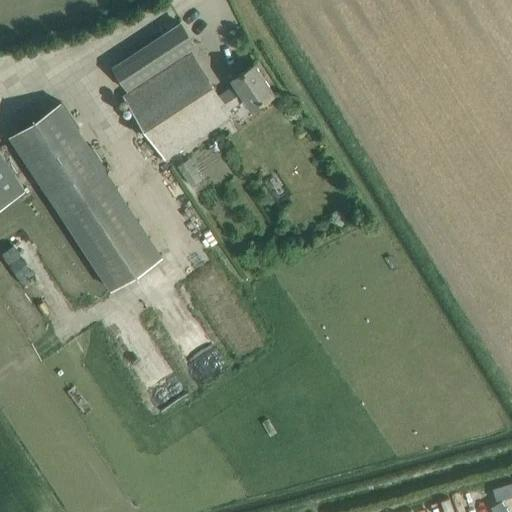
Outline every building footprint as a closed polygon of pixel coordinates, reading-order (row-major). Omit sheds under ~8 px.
[(181,20),(134,51),(112,66),(127,89),(196,43),(181,20)] [(189,51),(122,95),(163,157),(228,113),(236,125),(256,112),(251,106),(273,92),(254,63),(231,78),(235,84),(218,95),(189,51)] [(9,135),(111,289),(163,255),(61,100),(9,135)] [(164,267),(149,283),(195,326),(210,309),(164,267)] [(511,489),(501,467),(488,474),(500,498),(511,491),(511,489)] [(386,511),(398,511),(395,503),(385,508),(386,511)]
